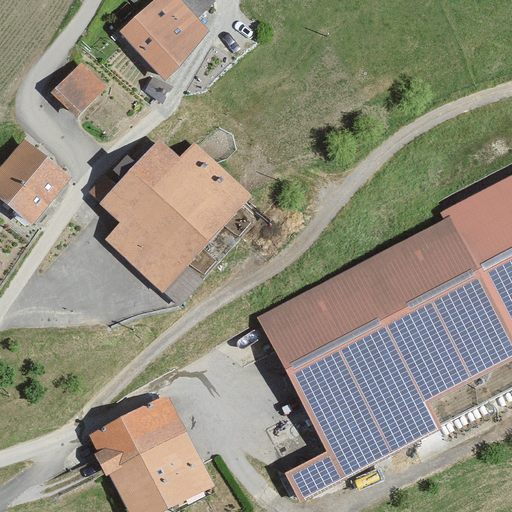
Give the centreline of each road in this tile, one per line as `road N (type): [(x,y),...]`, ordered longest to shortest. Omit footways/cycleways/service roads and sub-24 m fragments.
road 1 (track): [(74,433),(90,407),(167,338),(310,240),(394,140),(459,104),(511,90)]
road 2 (residential): [(0,310),(95,173),(33,119),(27,101),(33,80),(90,0)]
